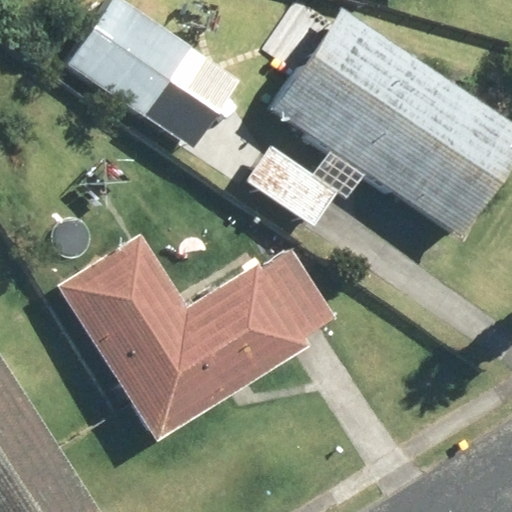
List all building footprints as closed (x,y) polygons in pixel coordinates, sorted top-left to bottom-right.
[(114,0),(106,0),(59,68),(128,116),(178,44),(114,0)] [(333,25),(266,118),(441,244),(508,151),(333,25)] [(331,194),(256,147),(228,191),(303,238),(331,194)] [(199,417),(210,410),(224,402),(330,333),(277,250),(173,317),(129,244),(49,292),(144,450),(199,417)] [(75,511),(0,388),(0,511),(75,511)]
